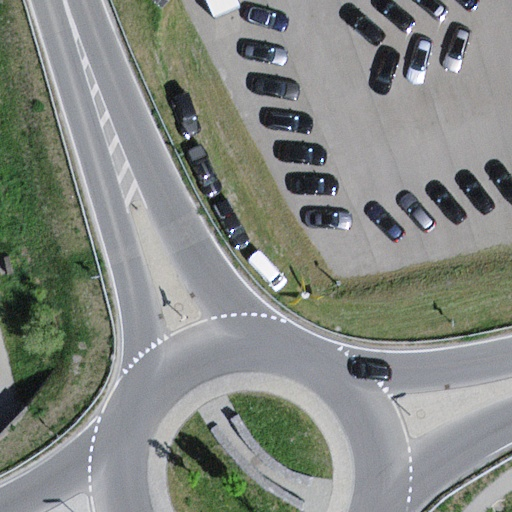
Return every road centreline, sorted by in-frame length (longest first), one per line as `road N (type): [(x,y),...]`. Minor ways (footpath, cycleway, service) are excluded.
road 1 (tertiary): [(206,353),(62,0)]
road 2 (primary): [(372,425),(352,391),(322,364),(285,348),(245,344),(206,353)]
road 3 (primary): [(206,353),(148,396),(123,464),(126,501)]
road 4 (primary): [(511,377),(372,425)]
road 5 (track): [(0,384),(32,511)]
